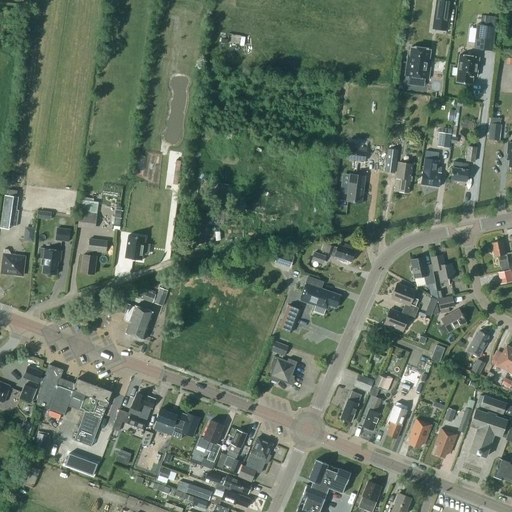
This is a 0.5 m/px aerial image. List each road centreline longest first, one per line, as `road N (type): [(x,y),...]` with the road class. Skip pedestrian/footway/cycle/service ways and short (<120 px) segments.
road 1 (tertiary): [(308,430),(21,322)]
road 2 (tertiary): [(308,430),(381,261),(415,236),(464,226)]
road 3 (tertiary): [(511,511),(308,430)]
road 4 (track): [(21,322),(183,258),(189,245)]
